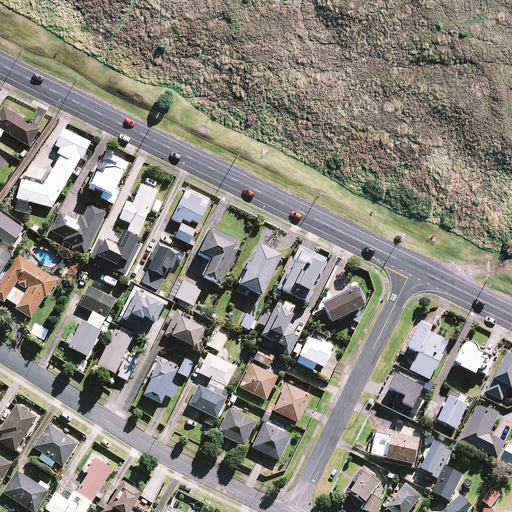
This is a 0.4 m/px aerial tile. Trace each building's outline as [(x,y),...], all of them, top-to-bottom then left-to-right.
[(0,129),(28,147),(39,130),(3,108),(0,112),(0,129)] [(72,172),(80,159),(82,160),(90,142),(62,129),(54,147),(59,149),(56,154),(59,156),(55,163),(72,172)] [(55,163),(42,186),(20,180),(15,199),(51,208),(72,172),(55,163)] [(101,200),(112,205),(115,198),(112,196),(121,175),(105,167),(101,175),(94,172),(87,188),(103,196),(101,200)] [(138,236),(156,191),(140,184),(131,204),(125,202),(118,219),(129,224),(126,231),(138,236)] [(207,203),(184,192),(171,219),(180,224),(174,237),(187,244),(189,240),(197,224),(207,203)] [(68,212),(72,203),(64,200),(60,209),(64,211),(64,210),(68,212)] [(84,256),(105,212),(89,204),(83,217),(80,215),(77,221),(59,213),(50,232),(63,238),(62,241),(72,246),(70,250),(84,256)] [(22,229),(0,213),(0,239),(10,247),(22,229)] [(235,241),(209,228),(198,253),(209,258),(201,276),(220,285),(240,243),(235,241)] [(117,253),(97,242),(88,260),(124,279),(140,249),(123,240),(117,253)] [(178,254),(157,243),(149,260),(151,261),(141,282),(157,290),(168,267),(171,269),(178,254)] [(259,296),(279,256),(257,245),(237,285),(259,296)] [(275,289),(304,303),(325,259),(298,246),(292,259),(290,258),(275,289)] [(0,272),(11,256),(0,248),(0,272)] [(56,281),(17,256),(0,282),(0,300),(3,303),(5,299),(16,306),(15,309),(30,318),(43,298),(45,299),(56,281)] [(76,272),(69,268),(64,276),(71,280),(76,272)] [(181,285),(175,282),(170,292),(176,295),(175,297),(193,306),(201,290),(183,281),(181,285)] [(92,312),(105,319),(114,299),(87,286),(78,305),(92,312)] [(320,305),(329,322),(362,306),(353,289),(320,305)] [(163,306),(134,291),(117,323),(133,332),(141,317),(153,324),(163,306)] [(263,326),(259,336),(275,343),(272,349),(287,356),(297,337),(292,335),(292,334),(283,329),(289,316),(273,307),(268,316),(263,314),(258,324),(263,326)] [(176,310),(164,334),(190,347),(189,349),(197,352),(202,342),(200,341),(205,329),(188,321),(190,317),(176,310)] [(105,319),(92,312),(86,323),(81,321),(68,347),(88,357),(101,332),(99,331),(105,319)] [(239,326),(248,330),(254,318),(245,314),(239,326)] [(410,371),(430,381),(443,354),(448,357),(450,353),(445,350),(449,342),(429,332),(431,329),(420,324),(408,349),(418,354),(410,371)] [(131,339),(114,330),(97,365),(114,373),(131,339)] [(229,334),(222,331),(219,336),(212,332),(205,345),(220,352),(229,334)] [(305,338),(296,356),(321,368),(325,359),(324,359),(330,346),(319,341),(318,343),(311,339),(311,340),(305,338)] [(301,346),(296,343),(292,352),(297,354),(301,346)] [(479,372),(490,377),(493,371),(490,369),(494,360),(478,352),(479,349),(465,343),(455,364),(461,367),(461,368),(477,376),(479,372)] [(273,355),(259,348),(253,359),(268,366),(273,355)] [(138,356),(128,351),(116,376),(126,381),(138,356)] [(509,387),(511,388),(511,351),(509,356),(507,355),(486,393),(501,401),(509,387)] [(235,367),(207,354),(198,373),(226,386),(235,367)] [(194,364),(184,359),(177,373),(187,378),(194,364)] [(176,371),(159,362),(143,395),(160,403),(164,395),(171,399),(177,387),(169,384),(176,371)] [(276,377),(250,364),(238,387),(265,400),(276,377)] [(414,381),(394,371),(385,389),(400,397),(405,385),(410,388),(414,381)] [(432,383),(426,380),(418,399),(424,402),(432,383)] [(215,418),(224,399),(228,390),(209,381),(205,389),(198,386),(189,405),(215,418)] [(310,395),(285,383),(272,411),(296,423),(310,395)] [(470,400),(449,390),(441,408),(444,409),(438,422),(456,430),(470,400)] [(36,417),(16,405),(0,430),(0,432),(3,434),(0,438),(0,442),(14,451),(36,417)] [(489,435),(499,415),(487,410),(486,411),(477,406),(460,440),(497,459),(505,443),(489,435)] [(255,422),(228,409),(217,433),(243,446),(255,422)] [(284,434),(287,426),(277,421),(278,418),(264,411),(259,421),(263,423),(251,447),(277,460),(289,436),(284,434)] [(33,447),(62,466),(77,443),(48,424),(33,447)] [(419,441),(372,430),(369,440),(374,441),(371,456),(414,466),(419,441)] [(451,452),(433,443),(431,448),(427,446),(422,456),(417,468),(439,478),(451,452)] [(511,446),(508,445),(500,461),(511,467),(511,446)] [(0,480),(10,465),(0,457),(0,480)] [(112,469),(94,458),(85,472),(87,473),(75,492),(91,502),(112,469)] [(360,502),(361,500),(366,503),(363,509),(367,511),(377,511),(383,502),(372,496),(380,483),(373,479),(375,474),(363,466),(348,492),(354,496),(353,498),(360,502)] [(449,502),(463,475),(446,467),(432,493),(449,502)] [(16,471),(2,493),(32,511),(34,511),(48,491),(16,471)] [(140,492),(120,480),(100,511),(135,511),(130,509),(138,495),(140,492)] [(391,511),(408,511),(422,497),(406,484),(386,508),(391,511)] [(491,508),(500,495),(491,489),(482,501),(491,508)] [(49,511),(84,511),(91,502),(75,492),(72,490),(66,500),(54,493),(44,508),(49,511)] [(138,495),(130,509),(135,511),(148,511),(153,505),(138,495)] [(465,511),(472,507),(461,495),(442,511),(465,511)]
